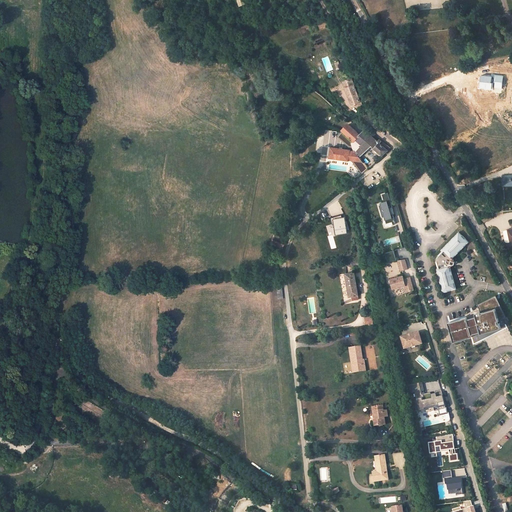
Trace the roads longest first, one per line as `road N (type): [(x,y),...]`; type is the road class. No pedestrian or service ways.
road 1 (unclassified): [(0,441),(20,449),(33,439),(41,368),(54,341),(89,384),(205,445),(272,495)]
road 2 (residential): [(511,295),(352,0)]
road 3 (track): [(427,511),(351,186)]
road 4 (track): [(399,149),(309,217),(301,211),(317,173)]
road 5 (track): [(386,140),(319,0)]
road 6 (track): [(291,334),(361,318),(362,273),(357,263),(348,272)]
